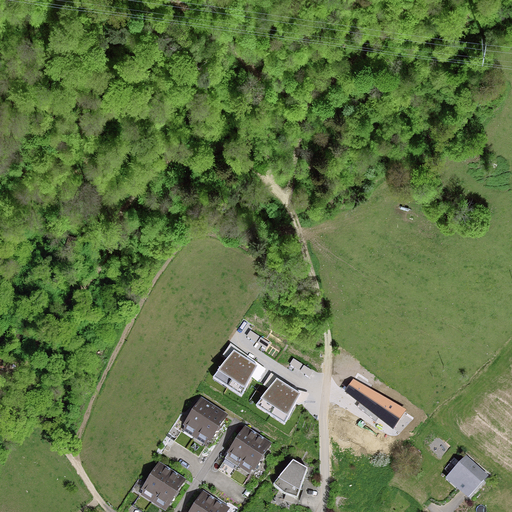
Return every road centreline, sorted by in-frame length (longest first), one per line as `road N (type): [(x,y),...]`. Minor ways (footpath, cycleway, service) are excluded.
road 1 (track): [(17,397),(33,351),(55,314),(91,280),(146,180),(167,160),(263,141),(409,0)]
road 2 (residential): [(321,511),(328,338),(293,222)]
road 3 (track): [(174,0),(251,69),(267,171),(293,222)]
road 4 (track): [(108,509),(17,397),(0,403)]
